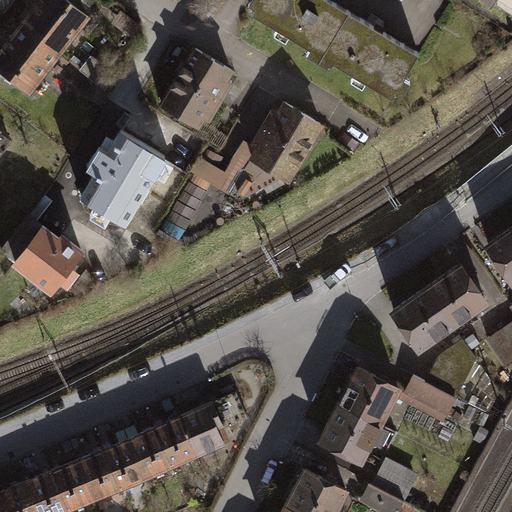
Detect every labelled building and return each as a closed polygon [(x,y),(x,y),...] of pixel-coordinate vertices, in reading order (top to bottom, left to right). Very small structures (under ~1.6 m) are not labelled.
[(70,0),(38,0),(19,25),(63,58),(94,18),(70,0)] [(347,10),(330,0),(261,0),(253,14),(275,28),(271,35),(285,44),(289,36),(307,47),(304,53),(316,61),(347,10)] [(511,0),(489,0),(511,13),(511,0)] [(414,50),(347,10),(316,61),(325,66),(329,60),(350,72),(346,78),(361,87),(365,81),(387,95),(414,50)] [(19,25),(0,49),(0,73),(32,98),(63,58),(19,25)] [(105,76),(111,67),(84,46),(78,55),(105,76)] [(223,88),(233,72),(195,49),(177,78),(221,104),(228,91),(223,88)] [(78,87),(94,100),(106,85),(90,72),(78,87)] [(213,117),(221,104),(177,78),(159,108),(198,131),(208,115),(213,117)] [(270,114),(261,129),(307,155),(325,124),(283,101),(274,117),(270,114)] [(0,118),(0,141),(11,128),(0,118)] [(92,167),(76,195),(128,226),(171,152),(118,121),(106,142),(100,139),(86,164),(92,167)] [(257,144),(230,192),(242,199),(281,177),(291,183),(307,155),(261,129),(254,142),(257,144)] [(29,211),(0,244),(0,251),(47,291),(55,282),(61,287),(77,268),(71,262),(84,247),(64,230),(59,236),(29,211)] [(511,228),(487,246),(511,282),(511,228)] [(462,263),(428,287),(458,329),(492,305),(462,263)] [(428,287),(394,311),(424,353),(458,329),(428,287)] [(509,367),(511,365),(511,323),(490,338),(509,367)] [(423,375),(453,389),(473,350),(454,338),(433,354),(423,375)] [(359,367),(340,403),(381,424),(399,388),(359,367)] [(423,375),(414,370),(408,382),(446,401),(453,389),(423,375)] [(236,389),(180,414),(198,456),(224,444),(217,428),(224,424),(227,429),(249,419),(236,389)] [(340,403),(322,439),(363,459),(381,424),(340,403)] [(180,414),(154,426),(173,467),(198,456),(180,414)] [(154,426),(128,437),(146,478),(173,467),(154,426)] [(128,437),(103,448),(120,490),(146,478),(128,437)] [(103,448),(77,459),(94,501),(120,490),(103,448)] [(412,472),(377,454),(365,478),(400,496),(412,472)] [(77,459),(51,470),(69,511),(94,501),(77,459)] [(306,469),(288,504),(304,511),(334,511),(346,489),(306,469)] [(51,470),(26,481),(39,511),(67,511),(69,511),(51,470)] [(400,496),(365,478),(359,490),(401,511),(410,511),(415,503),(400,496)] [(39,511),(26,481),(1,491),(9,511),(39,511)] [(9,511),(1,491),(0,491),(0,511),(9,511)]
